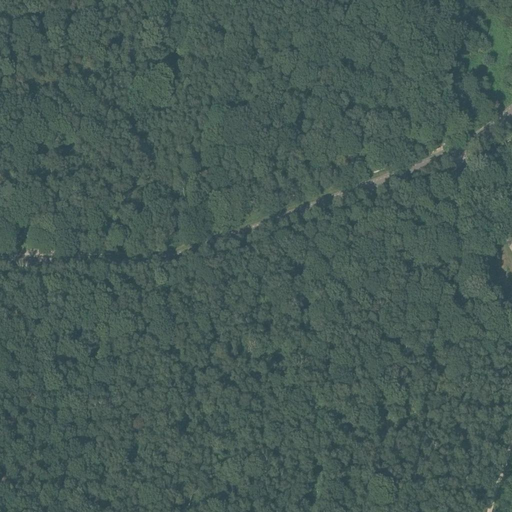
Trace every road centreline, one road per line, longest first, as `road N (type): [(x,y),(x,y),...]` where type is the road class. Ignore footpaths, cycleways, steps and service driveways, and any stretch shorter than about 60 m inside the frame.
road 1 (tertiary): [(0,261),(116,265),(177,257),(427,164),(511,111)]
road 2 (unknown): [(454,152),(430,151),(283,199),(171,249),(64,254),(0,227)]
road 3 (track): [(42,262),(47,247),(99,230),(146,184),(151,126),(174,74),(174,0)]
road 4 (track): [(396,0),(408,83),(454,152)]
